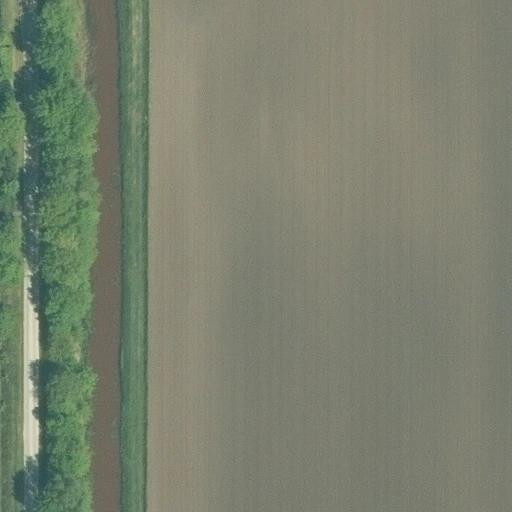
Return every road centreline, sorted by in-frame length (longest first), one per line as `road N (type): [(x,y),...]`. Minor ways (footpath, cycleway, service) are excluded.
road 1 (track): [(135,0),(133,511)]
road 2 (tertiary): [(29,511),(30,0)]
